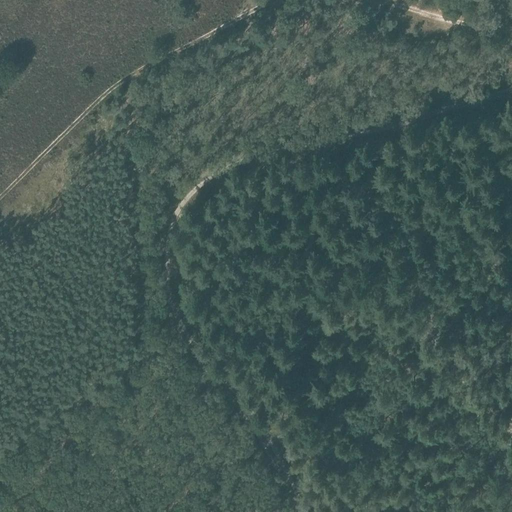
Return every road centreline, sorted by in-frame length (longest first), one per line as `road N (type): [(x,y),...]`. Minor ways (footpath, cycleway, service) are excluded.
road 1 (track): [(316,511),(279,432),(185,312),(171,238),(182,213),(216,179),(511,100)]
road 2 (track): [(0,198),(119,83),(270,0)]
road 3 (track): [(377,0),(511,30)]
